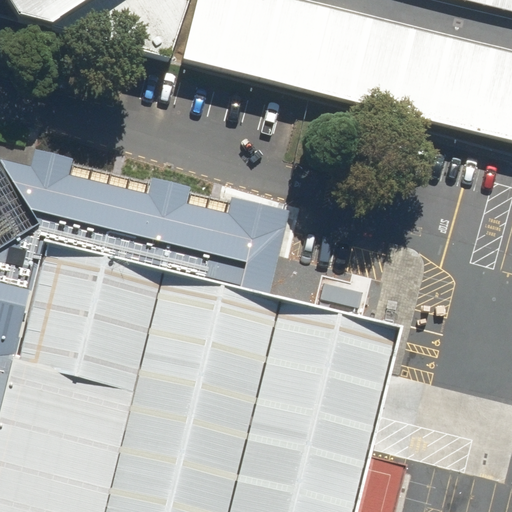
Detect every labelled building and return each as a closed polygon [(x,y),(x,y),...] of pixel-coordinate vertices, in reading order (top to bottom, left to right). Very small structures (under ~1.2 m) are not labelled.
[(0,0),(0,13),(4,21),(176,66),(193,0),(0,0)] [(511,53),(287,0),(201,0),(186,65),(511,142),(511,53)] [(511,0),(453,0),(511,14),(511,0)] [(0,511),(365,511),(381,449),(392,403),(411,324),(276,293),(290,231),(0,161),(0,511)] [(441,511),(442,508),(402,496),(397,511),(441,511)]
